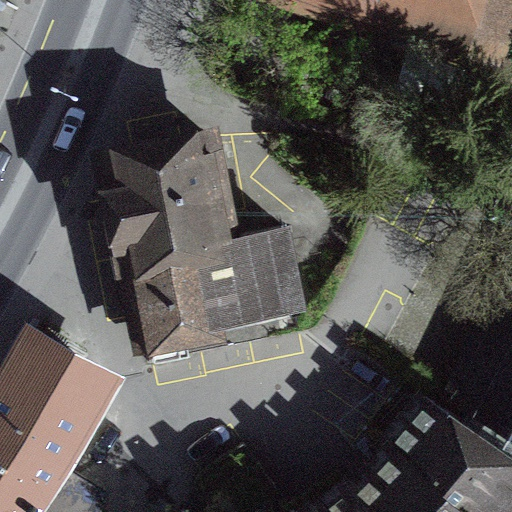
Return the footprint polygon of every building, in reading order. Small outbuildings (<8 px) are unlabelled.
[(511,0),(346,0),(496,49),(511,0)] [(394,101),(366,89),(351,124),(379,136),(394,101)] [(131,255),(230,235),(210,135),(120,153),(114,162),(107,171),(124,256),(131,255)] [(230,235),(131,255),(146,332),(159,329),(297,302),(282,224),(230,235)] [(459,418),(511,455),(511,320),(504,336),(459,418)] [(0,511),(100,511),(103,507),(54,473),(66,456),(84,417),(78,414),(91,387),(85,359),(32,330),(0,381),(0,511)] [(376,475),(356,491),(373,511),(509,511),(511,509),(511,455),(459,418),(425,393),(387,439),(391,445),(381,457),(371,468),(376,475)] [(373,511),(356,491),(347,481),(325,501),(312,511),(297,511),(243,440),(204,469),(198,480),(221,511),(373,511)]
